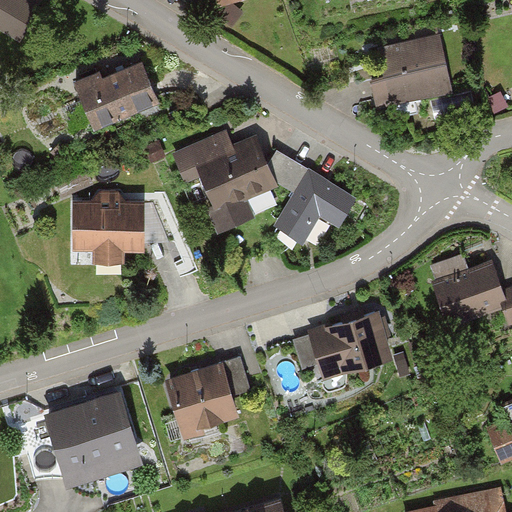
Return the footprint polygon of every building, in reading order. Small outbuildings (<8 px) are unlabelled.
[(37,7),(23,0),(0,0),(0,24),(20,36),(37,7)] [(446,37),(369,52),(380,109),(458,93),(446,37)] [(162,105),(145,61),(106,76),(103,69),(79,78),(98,129),(162,105)] [(226,132),(177,153),(186,176),(203,169),(218,204),(212,206),(221,227),(250,214),(243,196),(275,183),(268,166),(256,138),(232,148),(226,132)] [(275,183),(297,195),(311,171),(277,151),(268,166),(275,183)] [(353,197),(311,171),(297,195),(279,224),(302,238),(320,208),(339,220),(353,197)] [(147,201),(76,201),(76,251),(98,251),(98,265),(128,265),(128,251),(147,251),(147,201)] [(466,256),(432,268),(453,327),(505,310),(511,327),(511,326),(511,306),(511,307),(495,262),(471,271),(466,256)] [(380,313),(312,333),(326,380),(394,359),(380,313)] [(226,366),(168,382),(183,435),(241,419),(226,366)] [(126,394),(49,415),(68,484),(145,463),(126,394)] [(511,461),(511,425),(494,433),(507,464),(511,461)] [(510,511),(506,493),(417,511),(510,511)] [(284,511),(281,500),(242,511),(284,511)]
